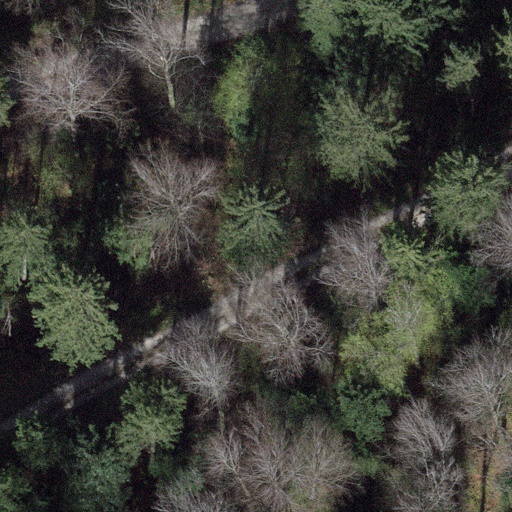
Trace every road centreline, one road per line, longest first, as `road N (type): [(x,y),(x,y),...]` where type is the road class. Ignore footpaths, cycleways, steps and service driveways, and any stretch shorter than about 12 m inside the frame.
road 1 (track): [(511,156),(326,262),(127,361),(0,439)]
road 2 (track): [(0,84),(303,0)]
